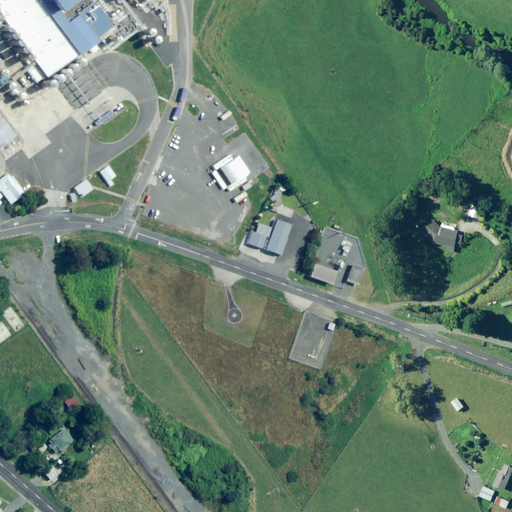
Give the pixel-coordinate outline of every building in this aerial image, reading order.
[(67,0),(0,0),(0,30),(39,82),(109,30),(89,3),(56,28),(47,15),(67,0)] [(20,96),(7,80),(2,85),(14,100),(20,96)] [(0,149),(15,138),(0,119),(0,149)] [(113,179),(105,169),(96,176),(104,186),(113,179)] [(22,196),(6,176),(0,180),(0,197),(7,207),(22,196)] [(91,192),(84,182),(71,192),(78,201),(91,192)] [(486,198),(480,196),(477,205),(484,207),(486,198)] [(285,224),(268,218),(258,250),(275,255),(285,224)] [(432,219),(421,232),(433,243),(445,245),(444,250),(453,252),(458,230),(454,230),(455,223),(444,221),(443,227),(432,219)] [(333,272),(311,264),(307,276),(329,284),(333,272)] [(355,285),(360,272),(348,268),(344,281),(355,285)] [(334,325),(328,322),(326,328),(332,331),(334,325)] [(78,404),(71,395),(63,402),(70,410),(78,404)] [(464,407),(457,398),(451,402),(458,411),(464,407)] [(71,440),(61,426),(45,438),(56,452),(71,440)] [(46,448),(43,444),(36,449),(40,453),(46,448)] [(511,474),(511,467),(504,464),(500,473),(499,472),(493,485),(505,490),(511,474)] [(58,472),(51,465),(43,473),(50,480),(58,472)] [(495,491),(483,486),(479,496),(491,501),(495,491)] [(510,501),(497,496),(494,503),(507,508),(510,501)]
